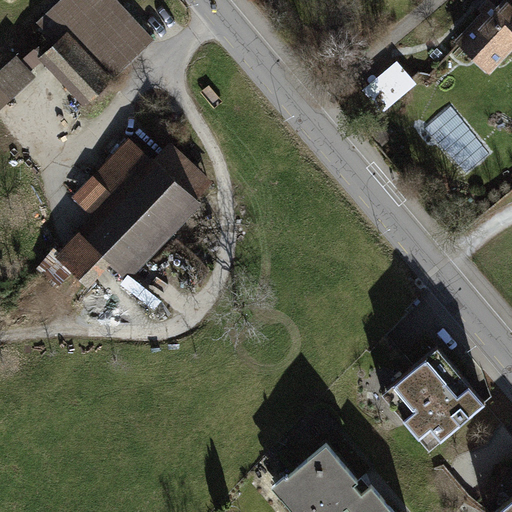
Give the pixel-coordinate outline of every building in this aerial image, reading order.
[(96,111),(162,53),(114,0),(62,0),(34,25),(51,44),(28,64),(22,57),(0,77),(0,121),(42,84),(32,73),(49,58),(96,111)] [(511,0),(502,0),(487,18),(477,9),(449,41),(486,73),(511,43),(511,0)] [(398,58),(363,87),(383,111),(418,82),(398,58)] [(131,285),(200,208),(218,187),(171,146),(154,164),(130,142),(91,186),(111,204),(57,266),(93,298),(116,272),(131,285)] [(382,386),(432,444),(490,393),(439,336),(382,386)] [(405,511),(373,473),(363,481),(329,439),(271,487),(292,511),(405,511)] [(511,511),(511,493),(491,511),(511,511)]
